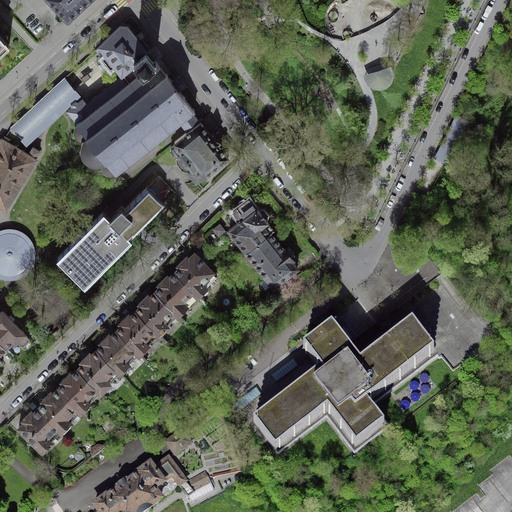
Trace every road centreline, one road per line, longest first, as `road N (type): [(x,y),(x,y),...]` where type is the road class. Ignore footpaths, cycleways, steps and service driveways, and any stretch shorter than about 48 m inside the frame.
road 1 (residential): [(261,149),(336,245),(365,253),(497,0)]
road 2 (residential): [(0,409),(261,149)]
road 3 (residential): [(144,0),(261,149)]
road 4 (tertiary): [(0,108),(118,0)]
